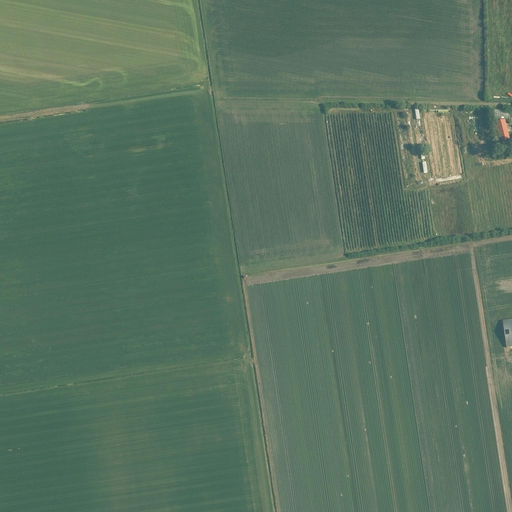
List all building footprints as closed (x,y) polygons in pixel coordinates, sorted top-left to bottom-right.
[(493,119),(508,119),(508,111),(493,111),(493,119)] [(455,174),(459,173),(451,113),(447,113),(455,174)] [(503,141),(507,139),(501,121),(497,122),(503,141)] [(497,142),(499,150),(511,146),(511,145),(510,139),(500,142),(497,142)] [(444,246),(435,247),(435,254),(429,254),(430,257),(452,255),(452,252),(444,253),(444,246)] [(511,347),(511,319),(502,321),(506,348),(511,347)]
